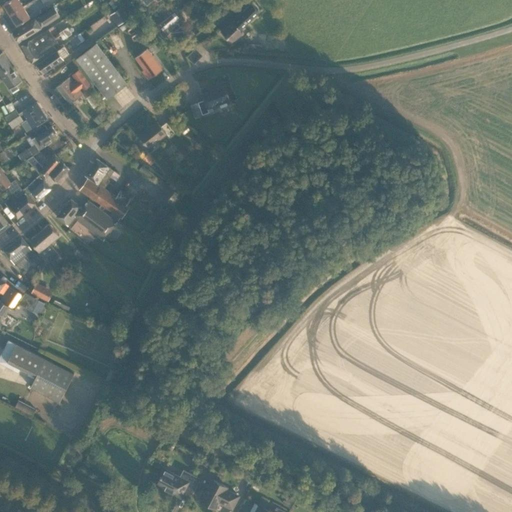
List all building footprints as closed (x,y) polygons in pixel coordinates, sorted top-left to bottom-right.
[(7,0),(3,3),(10,14),(23,6),(19,0),(7,0)] [(109,11),(113,9),(108,1),(105,4),(109,11)] [(246,20),(257,10),(249,2),(221,31),(232,42),(242,32),(237,27),(245,19),(246,20)] [(30,16),(23,6),(10,14),(17,25),(30,16)] [(41,27),(59,15),(54,7),(39,17),(39,16),(12,33),(18,42),(41,28),(41,27)] [(121,7),(110,14),(118,25),(128,17),(121,7)] [(158,24),(163,30),(179,17),(175,11),(158,24)] [(31,62),(41,56),(44,53),(43,51),(52,45),(59,40),(50,27),(21,45),(31,62)] [(63,39),(72,33),(67,27),(59,33),(63,39)] [(77,46),(88,38),(83,32),(72,39),(77,46)] [(107,98),(127,82),(96,43),(77,58),(107,98)] [(265,44),(248,43),(248,51),(265,52),(265,44)] [(64,59),(63,58),(69,54),(63,46),(57,50),(37,65),(43,73),(64,59)] [(148,79),(162,68),(147,47),(135,56),(144,68),(142,70),(148,79)] [(198,47),(190,55),(197,62),(206,54),(198,47)] [(0,73),(0,74),(0,73),(12,66),(2,51),(0,52),(0,73)] [(22,81),(12,66),(0,73),(0,74),(10,88),(13,93),(19,88),(16,84),(22,81)] [(69,76),(56,86),(70,103),(83,94),(79,89),(82,87),(84,89),(91,84),(79,69),(72,74),(78,81),(75,83),(69,76)] [(207,108),(229,100),(224,85),(201,93),(204,100),(197,102),(202,114),(208,112),(207,108)] [(16,109),(5,117),(12,127),(23,120),(20,115),(23,113),(32,127),(37,124),(37,125),(47,118),(37,101),(26,108),(27,108),(19,113),(16,109)] [(168,137),(174,132),(166,122),(160,126),(156,121),(138,135),(148,148),(166,134),(168,137)] [(22,161),(40,150),(39,149),(51,141),(50,139),(57,134),(52,125),(47,128),(45,125),(25,137),(33,149),(30,151),(29,148),(18,155),(22,161)] [(43,166),(38,171),(45,179),(49,174),(57,182),(69,168),(55,153),(43,166)] [(33,155),(27,158),(38,171),(43,166),(33,155)] [(101,203),(99,207),(103,209),(105,206),(112,211),(110,214),(118,219),(120,216),(122,217),(129,207),(125,205),(130,196),(121,190),(117,196),(104,187),(109,179),(108,178),(114,170),(97,158),(85,174),(88,176),(80,189),(101,203)] [(0,186),(2,189),(8,185),(14,194),(13,195),(11,196),(12,197),(5,202),(18,217),(24,212),(32,206),(32,205),(35,203),(23,189),(15,179),(11,182),(0,166),(0,186)] [(51,188),(41,176),(39,174),(26,186),(28,188),(38,200),(51,188)] [(183,195),(170,186),(160,199),(173,208),(183,195)] [(82,207),(71,198),(57,215),(66,223),(70,226),(76,219),(104,239),(117,220),(88,200),(82,207)] [(0,231),(13,221),(2,207),(2,206),(0,203),(0,231)] [(49,242),(62,258),(63,258),(50,242),(59,234),(49,223),(39,231),(49,242)] [(55,265),(62,258),(49,242),(39,231),(30,239),(39,251),(40,251),(45,257),(49,253),(51,256),(49,257),(55,265)] [(14,263),(26,255),(32,262),(34,260),(36,263),(41,259),(33,250),(29,244),(28,245),(21,236),(4,249),(10,258),(14,263)] [(92,255),(78,246),(73,254),(87,263),(92,255)] [(24,292),(27,287),(18,280),(14,284),(24,292)] [(53,290),(37,282),(31,292),(48,301),(53,290)] [(13,288),(4,301),(13,308),(22,294),(13,288)] [(46,303),(25,292),(18,302),(39,315),(46,303)] [(0,314),(2,316),(9,306),(0,299),(0,314)] [(55,299),(52,303),(68,311),(70,306),(55,299)] [(74,372),(17,343),(8,339),(0,355),(0,362),(13,369),(15,366),(36,376),(30,387),(59,402),(74,372)] [(117,351),(114,360),(120,362),(123,352),(117,351)] [(22,399),(20,406),(37,413),(39,407),(22,399)] [(202,457),(200,462),(207,466),(209,461),(204,457),(202,457)] [(158,484),(180,496),(183,491),(191,495),(199,478),(184,469),(180,477),(166,469),(162,475),(161,474),(160,476),(162,477),(158,484)] [(201,500),(216,508),(219,501),(232,508),(239,495),(226,489),(227,486),(212,478),(201,500)] [(295,500),(287,496),(283,504),(291,507),(295,500)]
